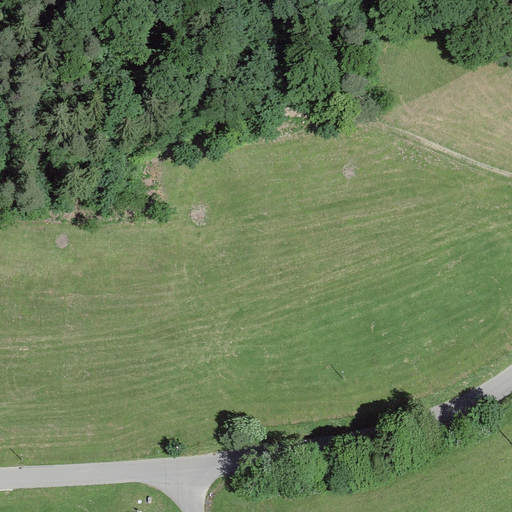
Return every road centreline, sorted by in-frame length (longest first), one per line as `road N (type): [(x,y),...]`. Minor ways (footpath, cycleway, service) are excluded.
road 1 (track): [(511,178),(30,0)]
road 2 (tertiary): [(185,470),(392,431),(511,377)]
road 3 (tertiary): [(0,478),(185,470)]
